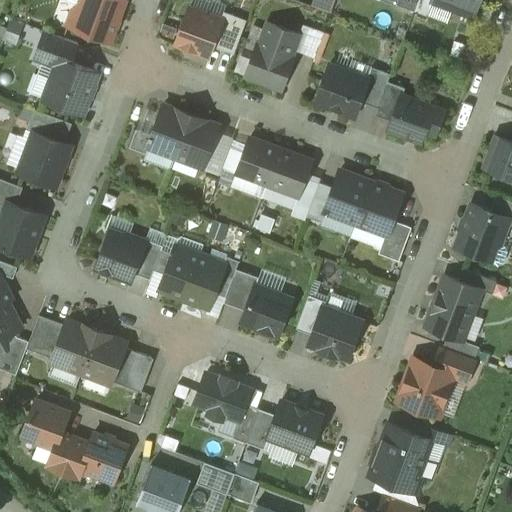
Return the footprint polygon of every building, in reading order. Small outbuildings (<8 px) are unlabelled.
[(81,0),(80,5),(74,10),(68,24),(110,40),(124,0),(81,0)] [(398,0),(397,3),(415,10),(418,0),(398,0)] [(418,0),(415,10),(427,15),(432,0),(418,0)] [(435,0),(474,14),(479,0),(435,0)] [(221,18),(208,13),(206,10),(193,6),(189,7),(176,42),(209,55),(213,45),(223,19),(221,18)] [(247,19),(224,11),(221,18),(223,19),(213,45),(234,53),(247,19)] [(16,40),(23,21),(7,16),(1,35),(16,40)] [(300,33),(269,22),(260,44),(258,43),(246,75),(282,88),(294,57),(291,56),(294,49),(300,33)] [(325,31),(303,24),(300,33),(294,49),(316,56),(325,31)] [(78,42),(46,30),(35,58),(57,67),(61,57),(71,61),(78,42)] [(71,61),(61,57),(57,67),(45,99),(82,113),(88,97),(89,97),(94,83),(93,83),(97,71),(71,61)] [(368,77),(330,63),(316,100),(355,115),(361,100),(369,78),(368,77)] [(391,73),(372,66),(368,77),(369,78),(361,100),(379,107),(388,80),(391,73)] [(406,87),(388,80),(379,107),(376,114),(392,120),(402,94),(403,95),(406,87)] [(403,95),(402,94),(392,120),(389,128),(422,140),(426,129),(436,133),(444,110),(403,95)] [(176,108),(164,104),(152,134),(148,145),(149,145),(176,155),(191,114),(176,108)] [(68,121),(34,108),(27,129),(34,132),(34,130),(65,142),(67,136),(63,134),(68,121)] [(191,114),(176,155),(204,166),(208,154),(216,132),(219,124),(207,120),(207,119),(191,114)] [(152,134),(137,128),(130,146),(147,153),(149,145),(148,145),(152,134)] [(65,142),(34,130),(34,132),(19,171),(56,185),(71,144),(65,142)] [(233,139),(216,132),(208,154),(225,160),(233,139)] [(281,147),(250,136),(237,172),(268,183),(281,147)] [(511,141),(497,136),(486,166),(511,175),(511,141)] [(281,147),(268,183),(299,195),(312,159),(281,147)] [(225,160),(208,154),(204,166),(221,172),(225,160)] [(371,181),(340,169),(333,186),(325,210),(326,210),(356,221),(371,181)] [(23,186),(0,177),(0,207),(5,210),(8,200),(17,203),(23,186)] [(320,181),(307,215),(322,221),(326,210),(325,210),(333,186),(320,181)] [(371,181),(356,221),(386,233),(387,233),(393,219),(403,193),(371,181)] [(511,200),(496,195),(491,211),(509,218),(509,219),(511,219),(511,200)] [(17,203),(8,200),(5,210),(0,222),(0,244),(30,255),(45,214),(17,203)] [(491,211),(472,204),(457,244),(483,254),(483,255),(485,259),(498,264),(503,262),(507,250),(505,245),(500,243),(509,219),(509,218),(491,211)] [(109,227),(131,228),(132,217),(109,216),(109,227)] [(393,219),(387,233),(386,233),(379,252),(399,259),(412,226),(393,219)] [(125,235),(110,229),(96,266),(131,279),(134,272),(146,238),(130,232),(125,235)] [(163,244),(146,238),(134,272),(151,278),(154,269),(162,248),(163,244)] [(186,253),(174,249),(173,252),(162,248),(154,269),(165,273),(160,287),(177,293),(176,296),(184,299),(201,252),(192,249),(186,253)] [(210,255),(201,252),(184,299),(192,302),(193,299),(210,305),(215,291),(226,296),(234,275),(223,271),(224,267),(212,263),(210,255)] [(18,266),(0,259),(0,272),(13,277),(18,266)] [(259,276),(237,268),(234,275),(226,296),(224,301),(245,309),(255,283),(256,283),(259,276)] [(497,280),(464,268),(460,279),(482,287),(481,288),(493,292),(497,280)] [(0,273),(0,304),(9,300),(9,301),(13,299),(0,273)] [(460,279),(446,274),(426,325),(448,333),(462,339),(481,288),(482,287),(460,279)] [(256,283),(255,283),(245,309),(241,320),(279,334),(293,297),(256,283)] [(309,293),(297,327),(313,333),(323,305),(324,306),(326,300),(309,293)] [(9,300),(0,304),(0,347),(19,338),(18,335),(15,330),(22,326),(9,301),(9,300)] [(324,306),(323,305),(313,333),(309,342),(345,356),(350,353),(362,320),(324,306)] [(57,320),(39,313),(29,340),(27,347),(44,353),(57,320)] [(84,325),(67,318),(65,323),(57,320),(44,353),(53,357),(51,360),(82,371),(98,328),(85,323),(84,325)] [(111,333),(98,328),(82,371),(111,383),(113,379),(125,384),(138,350),(125,346),(127,341),(110,335),(111,333)] [(462,339),(448,333),(443,345),(464,352),(468,341),(462,339)] [(19,338),(0,347),(0,366),(17,373),(27,347),(29,340),(18,335),(19,338)] [(479,345),(468,341),(464,352),(475,357),(479,345)] [(443,345),(442,344),(435,364),(455,371),(453,376),(467,381),(475,357),(464,352),(443,345)] [(138,350),(125,384),(142,390),(154,357),(138,350)] [(435,364),(415,356),(399,399),(438,414),(453,376),(455,371),(435,364)] [(237,379),(223,373),(221,377),(206,371),(195,401),(210,407),(208,413),(223,418),(225,412),(239,418),(240,418),(246,402),(251,388),(236,383),(237,379)] [(70,410),(36,398),(22,435),(55,447),(56,448),(62,430),(70,410)] [(323,414),(282,398),(276,413),(268,436),(269,436),(309,451),(323,414)] [(246,402),(240,418),(239,418),(232,436),(246,441),(259,407),(246,402)] [(259,407),(246,441),(265,448),(269,436),(268,436),(276,413),(259,407)] [(413,430),(390,422),(370,474),(415,490),(421,473),(432,477),(438,461),(427,457),(433,442),(411,434),(413,430)] [(76,436),(62,430),(56,448),(55,447),(48,464),(64,470),(76,436)] [(128,443),(94,431),(91,441),(80,468),(82,469),(114,481),(128,443)] [(91,441),(76,436),(64,470),(79,475),(82,469),(80,468),(91,441)] [(235,472),(205,461),(197,481),(227,492),(235,472)] [(190,477),(153,463),(153,462),(152,462),(137,502),(138,503),(138,502),(150,507),(148,511),(163,511),(164,511),(163,511),(178,511),(192,477),(190,476),(190,477)] [(259,481),(235,472),(227,492),(252,501),(259,481)] [(416,511),(419,505),(385,493),(377,511),(416,511)] [(284,511),(258,502),(259,502),(257,501),(256,506),(253,511),(284,511)]
